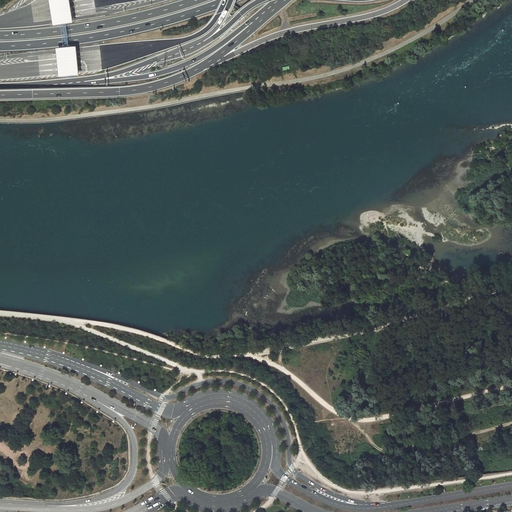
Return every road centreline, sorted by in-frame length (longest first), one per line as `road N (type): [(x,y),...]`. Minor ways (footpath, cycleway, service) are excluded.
road 1 (primary): [(395,505),(339,496),(296,473),(279,414),(247,387),(204,382),(168,397),(53,356)]
road 2 (trunk): [(0,46),(115,33),(226,0)]
road 3 (trunk): [(62,83),(160,72),(263,16)]
road 4 (primary): [(0,94),(139,89),(207,63)]
road 5 (secondary): [(207,63),(406,0)]
road 6 (primary): [(80,389),(130,432),(131,476),(107,495),(41,505)]
road 7 (trunk): [(192,0),(114,22),(0,35)]
road 8 (trunk): [(23,55),(179,41)]
road 9 (trunk): [(23,55),(179,41)]
road 10 (primary): [(192,405),(161,410),(53,356)]
road 11 (trunk): [(0,74),(101,68),(149,52)]
road 12 (trunk): [(0,71),(149,52)]
road 13 (trunk): [(0,68),(149,52)]
road 14 (primary): [(169,462),(155,481),(110,505),(41,505)]
road 15 (primary): [(395,505),(336,505),(290,481),(269,459)]
road 16 (secondary): [(150,60),(210,40),(264,0)]
road 17 (trunk): [(122,0),(0,23)]
